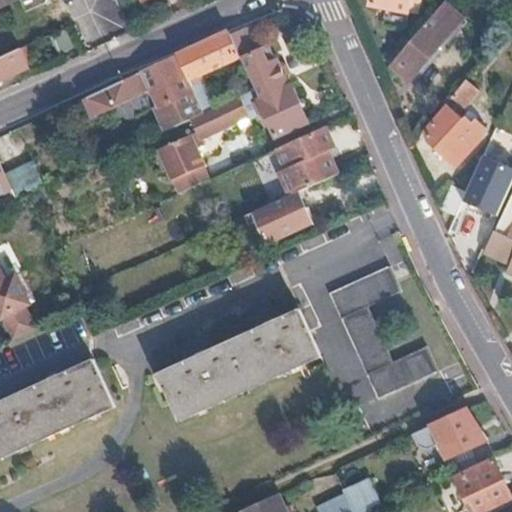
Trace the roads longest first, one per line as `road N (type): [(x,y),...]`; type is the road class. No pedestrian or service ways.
road 1 (residential): [(328,0),(447,278),(511,392)]
road 2 (residential): [(0,112),(252,0)]
